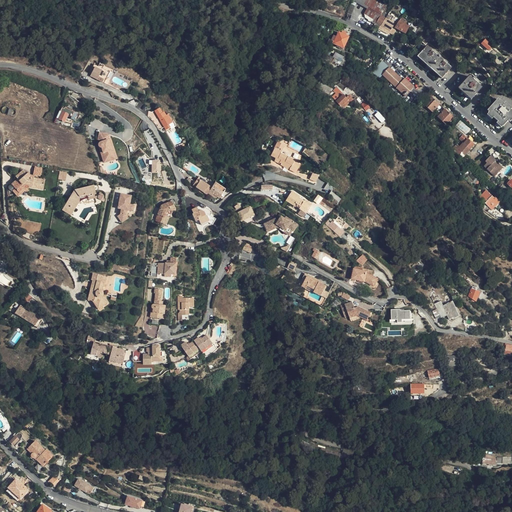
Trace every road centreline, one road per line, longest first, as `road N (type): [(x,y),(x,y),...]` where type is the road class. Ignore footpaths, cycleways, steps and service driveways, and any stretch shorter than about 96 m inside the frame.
road 1 (residential): [(279,0),(386,44),(511,155)]
road 2 (residential): [(0,64),(141,113),(186,191),(216,208)]
road 3 (residential): [(511,483),(469,464),(424,464),(313,439)]
road 4 (residential): [(221,239),(224,261),(204,325),(160,337)]
road 5 (tertiary): [(100,511),(48,491),(0,441)]
